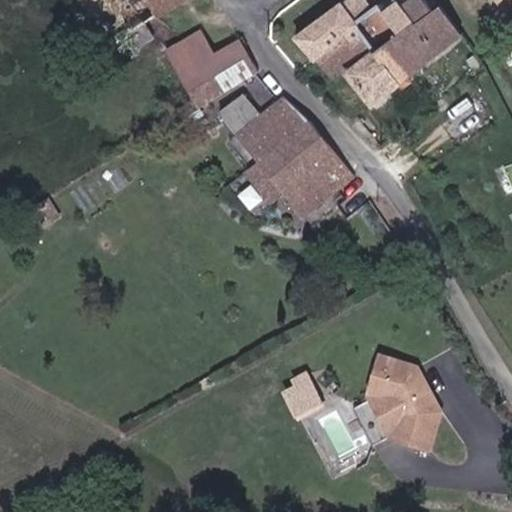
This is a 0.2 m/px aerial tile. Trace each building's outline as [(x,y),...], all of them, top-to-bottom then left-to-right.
[(113,0),(126,20),(144,47),(159,36),(150,24),(181,0),(113,0)] [(347,0),(298,42),(318,68),(331,84),(371,52),(375,57),(351,77),(372,104),(454,36),(427,0),(347,0)] [(198,43),(163,72),(157,78),(186,113),(196,107),(202,114),(256,66),(238,47),(234,41),(211,60),(198,43)] [(224,115),(240,132),(309,210),(358,167),(330,133),(284,90),(262,111),(245,94),(224,115)] [(62,216),(51,196),(32,206),(42,226),(62,216)] [(426,388),(421,379),(422,374),(418,365),(380,354),(368,392),(390,399),(398,414),(391,436),(429,448),(441,411),(431,390),(426,388)] [(321,401),(306,373),(292,380),(295,387),(284,393),(295,415),(307,409),(321,401)] [(345,415),(315,426),(331,470),(361,459),(345,415)]
